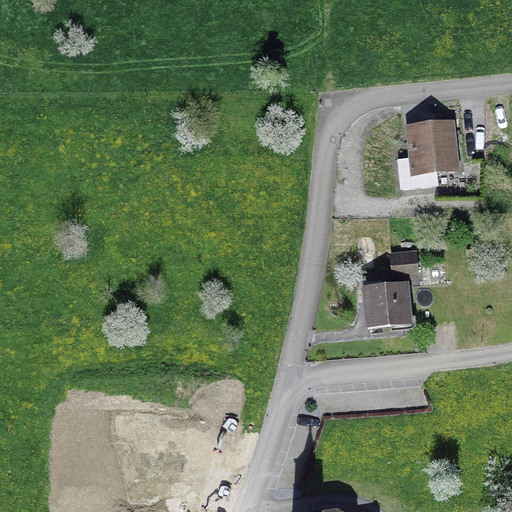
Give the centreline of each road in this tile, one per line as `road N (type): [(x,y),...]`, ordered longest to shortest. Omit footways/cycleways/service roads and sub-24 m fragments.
road 1 (residential): [(511,79),(379,96),(339,114),(327,144),(291,378)]
road 2 (residential): [(291,378),(511,351)]
road 3 (residential): [(291,378),(245,511)]
